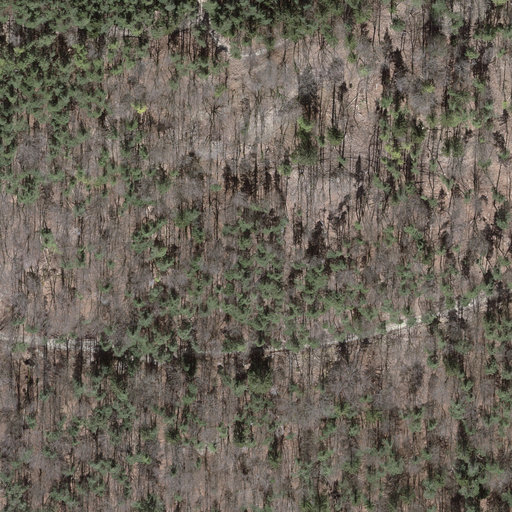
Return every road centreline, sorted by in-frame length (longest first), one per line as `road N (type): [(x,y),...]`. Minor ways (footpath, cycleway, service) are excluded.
road 1 (track): [(511,286),(422,319),(284,344),(157,353),(0,333)]
road 2 (track): [(199,0),(199,10),(169,28),(109,31),(0,15)]
road 3 (track): [(199,10),(238,54),(262,51),(363,0)]
